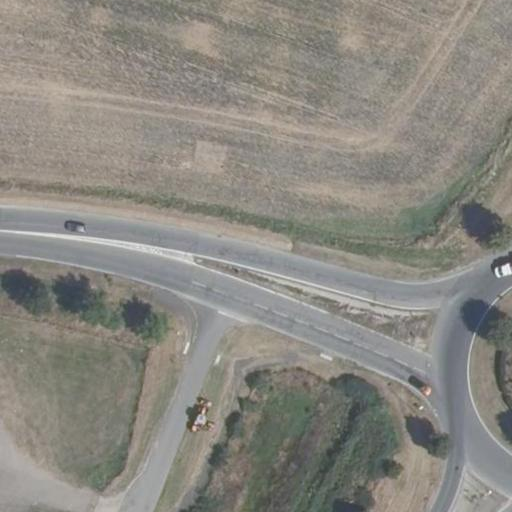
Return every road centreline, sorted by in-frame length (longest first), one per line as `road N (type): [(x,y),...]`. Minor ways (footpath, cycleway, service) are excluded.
road 1 (secondary): [(483,294),(388,296),(233,255),(149,253)]
road 2 (secondary): [(149,253),(455,387)]
road 3 (secondary): [(0,233),(149,253)]
